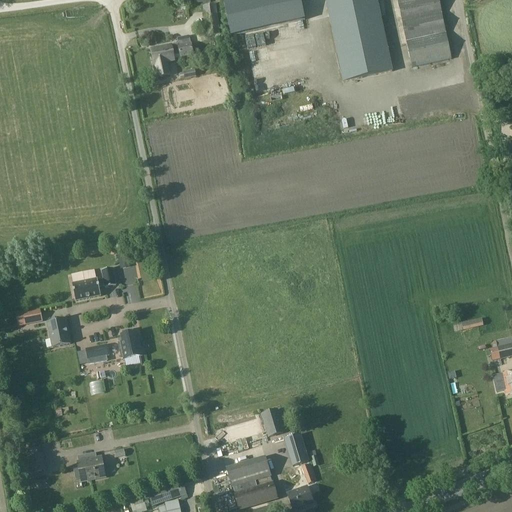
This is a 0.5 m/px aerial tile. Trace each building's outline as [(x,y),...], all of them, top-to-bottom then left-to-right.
[(376,0),(325,0),(343,83),(392,72),(376,0)] [(438,0),(397,0),(412,68),(451,60),(438,0)] [(216,5),(203,7),(207,37),(220,35),(216,5)] [(269,16),(270,26),(284,25),(283,14),(269,16)] [(171,46),(151,50),(154,65),(155,65),(158,78),(169,76),(166,63),(174,62),(173,56),(180,55),(180,58),(193,55),(191,44),(178,47),(171,48),(171,46)] [(183,73),(185,80),(195,78),(194,71),(183,73)] [(116,253),(118,262),(128,260),(126,251),(116,253)] [(97,282),(97,280),(72,285),(75,302),(100,297),(99,288),(105,287),(105,288),(116,286),(112,269),(101,271),(103,281),(97,282)] [(60,306),(47,305),(47,316),(60,317),(60,306)] [(52,349),(70,345),(65,320),(47,323),(52,349)] [(133,334),(132,331),(122,333),(123,336),(121,336),(122,343),(118,344),(121,359),(123,359),(123,360),(142,357),(140,347),(138,348),(135,333),(133,334)] [(486,354),(482,354),(484,361),(492,359),(490,352),(495,351),(493,343),(484,345),(486,354)] [(511,344),(498,348),(500,358),(500,360),(511,357),(511,344)] [(106,346),(86,351),(89,365),(107,362),(106,357),(108,356),(106,346)] [(454,372),(448,374),(450,380),(456,379),(454,372)] [(511,373),(501,376),(502,382),(505,396),(511,394),(511,373)] [(276,412),(263,416),(269,437),(282,433),(276,412)] [(306,462),(298,435),(282,440),(290,467),(306,462)] [(123,451),(114,453),(115,459),(125,457),(123,451)] [(226,469),(264,458),(262,451),(224,462),(226,469)] [(33,475),(46,472),(42,454),(29,457),(29,458),(25,460),(28,474),(32,473),(33,475)] [(100,459),(96,460),(95,455),(77,459),(78,464),(77,464),(78,469),(73,470),(75,482),(80,481),(81,483),(104,478),(100,459)] [(226,470),(239,511),(277,500),(265,458),(226,470)] [(302,468),(304,473),(312,470),(311,465),(302,468)] [(152,507),(180,498),(186,496),(182,482),(147,494),(152,507)] [(307,489),(286,496),(292,511),(294,511),(313,505),(307,489)] [(165,504),(166,511),(179,511),(177,502),(165,504)]
